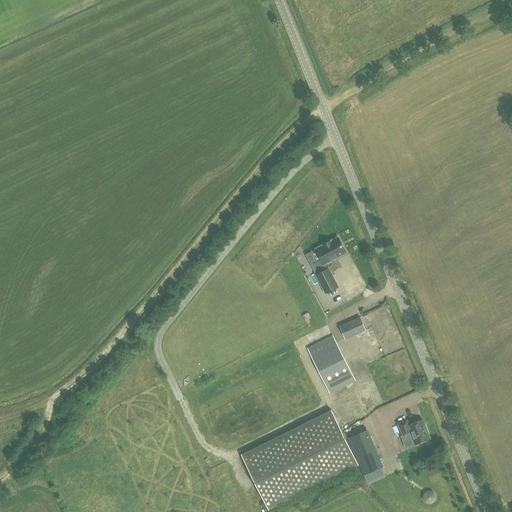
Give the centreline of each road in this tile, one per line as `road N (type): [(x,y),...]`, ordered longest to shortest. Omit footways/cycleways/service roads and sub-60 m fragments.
road 1 (track): [(52,400),(95,364),(298,128),(350,91),(511,9)]
road 2 (tertiary): [(487,511),(279,0)]
